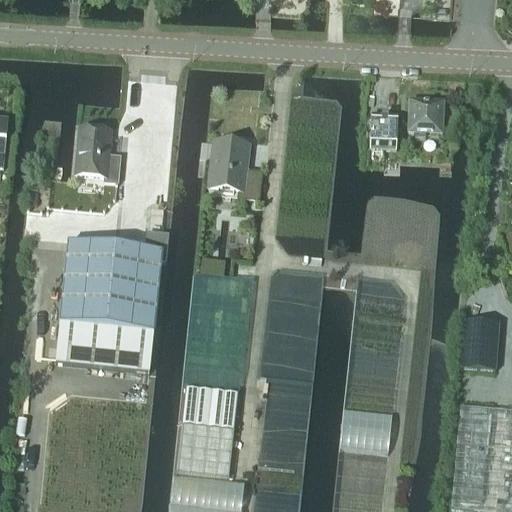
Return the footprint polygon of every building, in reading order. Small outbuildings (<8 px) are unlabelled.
[(442,106),(408,105),(407,137),(441,138),(442,106)] [(396,120),(370,120),(369,153),(395,154),(396,120)] [(103,187),(116,188),(118,163),(106,162),(108,136),(79,133),(74,180),(103,183),(103,187)] [(211,161),(207,194),(247,198),(246,205),(258,207),(261,176),(244,175),(247,150),(212,146),(212,147),(214,148),(213,161),(211,161)] [(150,379),(160,267),(164,268),(166,242),(146,240),(145,256),(67,249),(56,370),(150,379)] [(494,375),(497,327),(464,325),(460,373),(494,375)] [(184,393),(175,478),(227,483),(236,399),(184,393)] [(346,429),(379,432),(389,434),(392,409),(348,404),(346,429)] [(511,511),(511,415),(460,411),(450,511),(511,511)]
